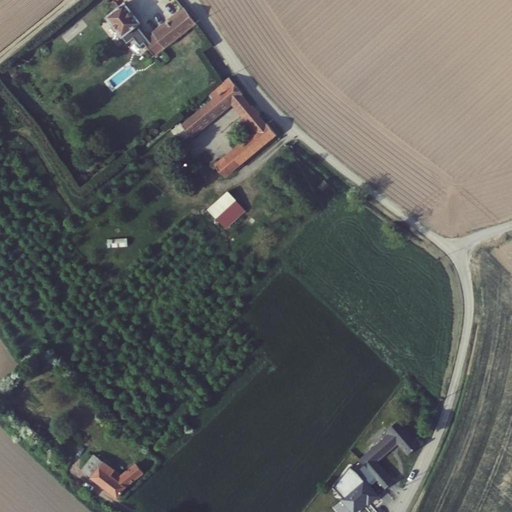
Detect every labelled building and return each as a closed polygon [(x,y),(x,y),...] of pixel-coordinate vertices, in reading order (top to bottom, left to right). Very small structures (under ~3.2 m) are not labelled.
[(109,0),(121,17),(114,21),(133,49),(142,43),(138,36),(150,27),(135,7),(129,11),(122,1),(123,0),(109,0)] [(187,15),(149,44),(157,56),(196,29),(187,15)] [(183,123),(192,133),(236,100),(258,129),(235,146),(244,159),(280,134),(269,121),(266,124),(242,97),(244,95),(232,82),(215,96),(183,123)] [(244,159),(235,146),(228,152),(238,164),(244,159)] [(231,169),(238,164),(228,152),(222,157),(231,169)] [(211,200),(219,211),(240,196),(232,185),(211,200)] [(247,206),(243,199),(240,196),(219,211),(226,221),(247,206)] [(377,480),(383,487),(393,479),(376,460),(395,443),(402,451),(413,441),(391,417),(380,426),(383,430),(355,455),(361,462),(377,480)] [(101,461),(90,476),(112,492),(123,481),(137,470),(132,463),(117,473),(101,461)] [(377,480),(361,462),(353,470),(355,472),(342,484),(347,490),(341,496),(354,510),(373,493),(368,488),(377,480)]
